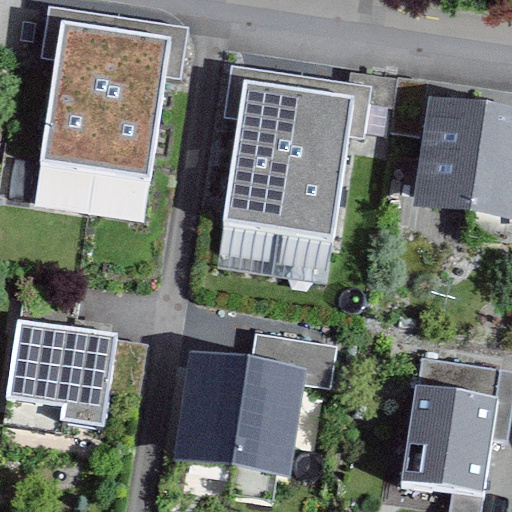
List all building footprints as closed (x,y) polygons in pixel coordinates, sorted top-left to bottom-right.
[(100,180),(121,21),(50,11),(43,64),(56,65),(41,172),(100,180)] [(190,30),(121,21),(100,180),(150,186),(164,83),(182,85),(190,30)] [(303,82),(231,71),(224,123),(238,125),(222,231),(279,240),(303,82)] [(351,75),(349,89),(372,93),(369,109),(394,112),(398,82),(351,75)] [(349,89),(303,82),(279,240),(331,248),(348,141),(364,143),(369,109),(372,93),(349,89)] [(428,85),(398,82),(394,112),(391,136),(421,140),(428,85)] [(511,118),(430,107),(414,215),(511,229),(511,118)] [(117,344),(17,329),(6,404),(64,413),(62,430),(103,436),(117,344)] [(305,381),(189,363),(172,470),(288,488),(305,381)] [(503,414),(419,403),(407,499),(490,510),(503,414)]
